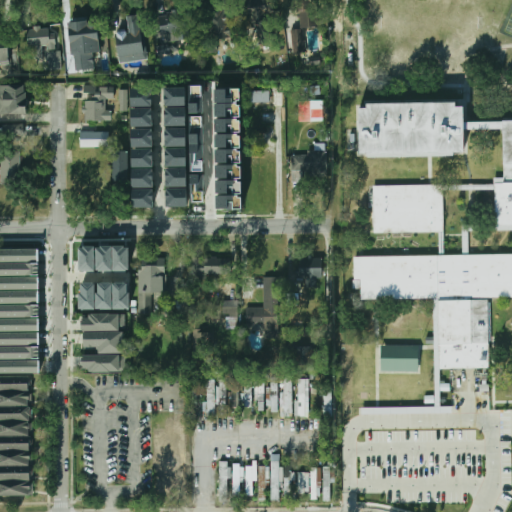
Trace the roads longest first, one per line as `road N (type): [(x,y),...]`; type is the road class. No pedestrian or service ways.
road 1 (residential): [(64,511),(63,83)]
road 2 (residential): [(329,226),(0,229)]
